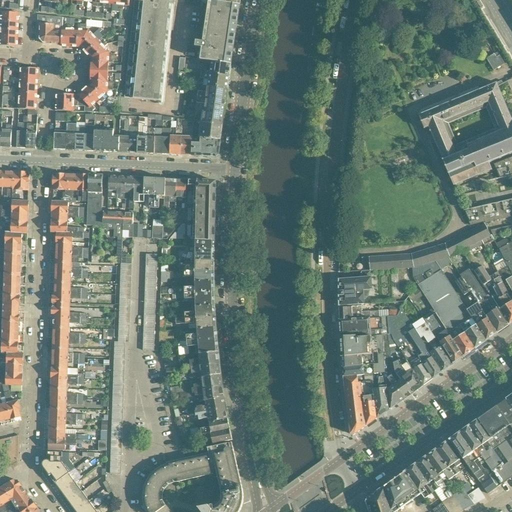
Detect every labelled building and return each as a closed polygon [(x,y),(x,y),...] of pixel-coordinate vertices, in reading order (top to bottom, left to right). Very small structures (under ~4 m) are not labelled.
[(120,11),(120,9),(121,0),(112,0),(112,8),(112,11),(120,11)] [(129,6),(129,0),(121,0),(120,9),(123,9),(124,5),(129,6)] [(124,98),(142,99),(157,101),(164,102),(174,5),(175,5),(175,0),(134,0),(134,1),(124,98)] [(231,64),(237,22),(240,5),(207,0),(206,0),(206,1),(208,1),(206,12),(205,11),(205,12),(206,12),(205,24),(203,23),(203,24),(204,24),(203,35),(201,35),(201,36),(201,41),(196,41),(195,47),(201,48),(199,59),(198,58),(198,59),(203,60),(231,64)] [(0,20),(19,22),(19,13),(0,12),(0,20)] [(61,45),(62,29),(63,29),(63,28),(63,17),(38,15),(37,24),(40,24),(39,39),(43,44),(61,45)] [(69,47),(70,18),(67,18),(67,25),(67,28),(63,28),(63,29),(62,29),(61,45),(61,46),(69,47)] [(77,47),(78,29),(73,28),(74,25),(75,19),(70,18),(69,47),(77,47)] [(18,30),(19,22),(0,20),(0,24),(0,29),(18,30)] [(80,47),(94,35),(93,34),(88,29),(87,29),(87,24),(79,24),(78,29),(77,47),(80,47)] [(0,37),(18,38),(18,30),(0,29),(0,37)] [(86,53),(99,40),(95,36),(98,34),(96,31),(93,34),(94,35),(80,47),(86,53)] [(0,45),(17,47),(18,38),(0,37),(0,39),(0,40),(0,45)] [(91,59),(104,47),(107,44),(106,42),(102,44),(99,40),(86,53),(91,59)] [(114,62),(114,54),(109,54),(109,52),(104,47),(91,59),(91,61),(109,62),(114,62)] [(505,63),(497,52),(486,58),(494,70),(505,63)] [(230,76),(231,64),(203,60),(202,64),(198,64),(198,68),(202,69),(201,73),(230,76)] [(108,73),(109,70),(113,71),(113,67),(109,67),(109,62),(91,61),(91,73),(108,73)] [(38,77),(38,68),(21,68),(21,73),(16,73),(16,76),(38,77)] [(108,81),(108,76),(113,76),(113,74),(108,73),(91,73),(90,81),(108,82),(108,81)] [(228,89),(230,76),(201,73),(200,78),(204,78),(203,86),(228,89)] [(37,85),(38,77),(16,76),(16,79),(21,79),(20,84),(37,85)] [(113,90),(113,82),(113,81),(108,81),(108,82),(90,81),(90,84),(102,96),(108,91),(108,89),(113,90)] [(431,144),(435,142),(454,186),(492,170),(489,162),(511,151),(511,119),(497,85),(497,83),(419,116),(425,129),(429,127),(432,135),(428,136),(431,144)] [(37,93),(37,85),(20,84),(20,89),(15,89),(15,92),(37,93)] [(102,96),(90,84),(84,89),(96,102),(100,98),(103,101),(105,99),(102,96)] [(226,101),(228,89),(203,86),(202,91),(199,91),(198,98),(226,101)] [(96,102),(84,89),(78,95),(81,98),(86,104),(93,111),(93,110),(95,108),(92,105),(96,102)] [(15,92),(15,100),(36,101),(37,93),(15,92)] [(75,100),(75,95),(56,94),(56,103),(86,104),(81,98),(80,100),(75,100)] [(225,113),(226,101),(198,98),(197,102),(201,103),(200,110),(225,113)] [(36,110),(36,101),(15,100),(14,103),(19,103),(19,109),(29,109),(36,110)] [(73,111),(74,105),(85,106),(85,111),(93,112),(93,111),(86,104),(56,103),(56,111),(73,111)] [(195,115),(194,122),(199,122),(200,123),(223,126),(225,113),(200,110),(199,116),(195,115)] [(66,122),(67,113),(56,113),(56,122),(66,122)] [(24,116),(24,124),(18,123),(17,148),(27,149),(28,124),(29,117),(24,116)] [(128,153),(129,123),(129,116),(120,116),(120,120),(125,120),(124,136),(120,136),(119,153),(128,153)] [(148,127),(149,119),(149,118),(148,118),(139,117),(138,137),(137,153),(146,154),(147,137),(143,137),(143,127),(148,127)] [(181,155),(182,136),(182,125),(182,119),(177,118),(176,135),(171,135),(170,155),(181,155)] [(11,148),(12,119),(10,119),(10,120),(5,120),(5,125),(6,125),(6,129),(2,129),(1,148),(11,148)] [(66,134),(66,150),(75,150),(76,127),(76,126),(76,124),(72,124),(72,121),(68,121),(68,124),(67,124),(66,131),(66,134)] [(137,153),(138,137),(133,136),(134,123),(129,123),(128,153),(137,153)] [(221,140),(223,126),(200,123),(199,137),(221,140)] [(36,149),(37,124),(28,124),(27,149),(36,149)] [(94,151),(95,129),(95,125),(86,125),(85,128),(86,128),(85,151),(94,151)] [(85,128),(76,127),(75,150),(85,151),(86,128),(85,128)] [(155,154),(156,128),(147,128),(147,137),(146,154),(155,154)] [(162,155),(164,128),(163,128),(156,128),(155,154),(162,155)] [(170,155),(171,135),(171,128),(164,128),(162,155),(170,155)] [(182,136),(181,155),(191,156),(193,136),(193,128),(187,128),(187,136),(182,136)] [(104,152),(105,129),(95,129),(94,151),(104,152)] [(119,153),(120,136),(113,135),(113,129),(105,129),(104,152),(119,153)] [(54,147),(54,149),(66,150),(66,134),(66,131),(55,131),(55,133),(54,147)] [(219,155),(221,140),(199,137),(193,136),(191,156),(217,157),(219,155)] [(511,157),(494,164),(500,178),(511,175),(511,199),(464,210),(470,225),(485,221),(485,223),(511,216),(511,157)] [(405,177),(403,169),(392,172),(395,181),(405,177)] [(3,172),(3,187),(8,187),(7,195),(4,195),(4,200),(12,201),(13,201),(14,172),(3,172)] [(16,191),(29,191),(29,176),(27,173),(14,172),(13,201),(19,201),(20,195),(16,195),(16,191)] [(68,199),(69,175),(56,174),(53,176),(53,190),(65,190),(65,193),(63,192),(63,198),(61,198),(61,202),(68,202),(68,199)] [(69,175),(68,202),(69,202),(71,202),(76,202),(76,201),(76,200),(76,198),(73,198),(73,190),(78,190),(79,175),(69,175)] [(88,201),(89,175),(79,175),(78,190),(83,190),(82,196),(78,196),(78,201),(88,201)] [(101,225),(103,176),(89,175),(88,201),(87,225),(101,225)] [(117,192),(117,176),(109,176),(108,198),(117,198),(117,192)] [(125,198),(126,177),(117,176),(117,192),(117,198),(125,198)] [(133,201),(134,177),(126,177),(125,198),(126,198),(130,198),(130,203),(134,203),(134,201),(133,201)] [(144,195),(145,178),(134,177),(133,201),(134,201),(144,202),(144,195)] [(153,207),(155,178),(145,178),(144,195),(149,195),(149,207),(153,207)] [(164,196),(165,179),(155,178),(153,207),(159,207),(159,196),(164,196)] [(176,202),(177,179),(165,179),(164,196),(164,207),(169,207),(169,202),(175,202),(176,202)] [(185,209),(186,180),(177,179),(176,202),(175,202),(175,209),(185,209)] [(215,241),(216,185),(216,183),(214,181),(189,180),(188,186),(194,186),(194,196),(191,195),(191,198),(191,200),(194,200),(194,212),(191,212),(191,214),(191,216),(194,217),(193,237),(196,237),(196,240),(215,241)] [(28,213),(29,202),(28,202),(19,201),(13,201),(12,201),(12,205),(3,205),(3,212),(28,213)] [(79,207),(68,206),(69,202),(68,202),(61,202),(53,201),(52,213),(79,214),(79,207)] [(133,230),(133,211),(129,211),(129,213),(123,213),(123,230),(126,230),(130,230),(130,238),(133,238),(133,230)] [(27,223),(28,213),(3,212),(2,216),(12,217),(11,222),(27,223)] [(103,226),(103,229),(113,229),(114,229),(114,236),(122,237),(123,230),(123,213),(103,212),(103,226)] [(78,218),(79,214),(52,213),(52,222),(68,223),(68,217),(78,218)] [(175,230),(185,218),(185,215),(175,215),(174,227),(175,227),(175,230)] [(28,223),(27,223),(11,222),(11,226),(1,226),(1,232),(5,233),(22,234),(28,234),(28,223)] [(84,234),(84,227),(78,227),(68,227),(68,223),(52,222),(51,233),(57,233),(84,234)] [(184,239),(185,224),(182,224),(178,229),(178,232),(175,232),(170,238),(184,239)] [(511,231),(510,225),(491,230),(493,235),(501,233),(509,231),(511,231)] [(163,239),(163,226),(153,226),(153,230),(152,230),(152,239),(163,239)] [(167,239),(175,230),(175,227),(174,227),(163,226),(163,239),(167,239)] [(142,238),(143,230),(133,230),(133,238),(142,238)] [(152,239),(152,230),(143,230),(142,238),(152,239)] [(503,240),(511,236),(509,231),(501,233),(501,235),(500,235),(503,240)] [(0,243),(21,244),(22,234),(5,233),(5,237),(0,236),(0,243)] [(73,244),(73,238),(84,238),(84,234),(57,233),(56,243),(73,244)] [(435,261),(449,257),(462,251),(471,246),(465,234),(445,244),(411,255),(361,259),(362,263),(368,263),(369,272),(413,268),(435,261)] [(483,240),(486,244),(495,240),(493,235),(483,240)] [(187,251),(185,260),(195,260),(215,260),(215,241),(196,240),(195,252),(187,251)] [(511,242),(499,250),(507,266),(510,271),(511,271),(511,273),(511,242)] [(21,254),(21,244),(0,243),(0,248),(5,249),(5,254),(21,255),(21,254)] [(82,254),(83,247),(72,247),(73,244),(56,243),(56,253),(82,254)] [(72,264),(72,258),(82,258),(82,254),(56,253),(55,263),(72,264)] [(0,264),(20,265),(21,255),(5,254),(5,258),(0,257),(0,264)] [(452,262),(449,257),(435,261),(441,270),(452,262)] [(185,260),(180,260),(180,272),(185,272),(214,272),(215,260),(195,260),(185,260)] [(82,268),(80,268),(80,264),(72,264),(55,263),(55,273),(82,274),(82,268)] [(20,276),(20,265),(0,264),(0,268),(4,269),(4,275),(20,276)] [(490,278),(482,266),(474,271),(483,285),(490,281),(491,279),(490,278)] [(510,271),(507,266),(497,273),(509,296),(511,300),(511,273),(511,271),(510,271)] [(487,340),(467,310),(441,270),(434,274),(431,270),(425,273),(428,278),(429,277),(475,348),(487,340)] [(214,282),(214,272),(185,272),(185,276),(195,276),(195,282),(214,282)] [(371,289),(370,278),(369,272),(363,272),(363,273),(363,279),(349,280),(339,280),(339,292),(340,292),(340,296),(339,296),(339,306),(364,304),(364,301),(365,300),(367,299),(368,298),(368,297),(369,295),(369,293),(369,292),(369,289),(371,289)] [(509,324),(499,309),(498,307),(496,309),(491,301),(490,302),(470,272),(462,278),(471,291),(470,292),(478,303),(498,333),(508,325),(509,324)] [(71,284),(71,278),(81,278),(82,274),(55,273),(55,283),(71,284)] [(511,322),(511,300),(509,296),(497,273),(492,276),(490,278),(491,279),(490,281),(483,285),(498,307),(499,309),(509,324),(511,322)] [(0,285),(20,286),(20,276),(4,275),(4,279),(0,278),(0,285)] [(429,277),(428,278),(418,284),(420,289),(424,295),(435,312),(464,357),(475,348),(429,277)] [(471,291),(462,278),(455,282),(464,296),(470,292),(471,291)] [(195,287),(178,287),(179,294),(215,292),(214,282),(195,282),(195,287)] [(81,294),(81,288),(71,288),(71,284),(55,283),(54,293),(81,294)] [(19,296),(20,286),(0,285),(0,291),(4,291),(3,296),(19,296)] [(415,301),(424,295),(420,289),(411,295),(415,301)] [(215,305),(215,292),(179,294),(175,294),(175,299),(195,298),(196,306),(215,305)] [(81,298),(81,294),(54,293),(54,297),(52,297),(52,303),(70,304),(70,298),(81,298)] [(19,309),(19,307),(20,297),(19,296),(3,296),(3,300),(0,299),(0,305),(3,306),(3,309),(19,309)] [(69,312),(70,304),(52,303),(52,308),(51,314),(53,315),(53,318),(80,319),(80,313),(69,312)] [(498,333),(478,303),(467,310),(487,340),(498,333)] [(216,317),(215,305),(196,306),(196,311),(176,313),(177,320),(216,317)] [(413,326),(401,308),(397,316),(399,330),(391,335),(393,341),(400,337),(402,336),(407,345),(409,343),(405,336),(415,330),(413,326)] [(0,321),(19,322),(19,311),(19,309),(3,309),(3,310),(0,309),(0,321)] [(464,357),(435,312),(427,317),(432,326),(435,324),(442,334),(437,338),(454,364),(464,357)] [(357,319),(340,320),(341,337),(356,336),(356,337),(381,336),(383,336),(388,336),(391,335),(399,330),(397,316),(389,316),(370,318),(357,319)] [(216,317),(177,320),(177,325),(197,324),(197,329),(216,327),(216,317)] [(76,328),(76,323),(80,323),(80,319),(53,318),(53,328),(69,329),(69,328),(76,328)] [(423,319),(413,326),(415,330),(416,331),(416,330),(443,371),(452,365),(441,347),(439,348),(433,340),(435,338),(426,324),(423,319)] [(0,331),(18,332),(18,323),(19,323),(19,322),(0,321),(0,331)] [(217,338),(216,327),(197,329),(198,334),(190,334),(189,329),(177,330),(178,341),(178,343),(217,338)] [(79,339),(80,333),(69,333),(69,329),(53,328),(53,338),(79,339)] [(443,371),(416,330),(416,331),(415,330),(405,336),(409,343),(407,345),(411,350),(414,355),(417,353),(420,358),(421,357),(422,359),(421,360),(433,378),(443,371)] [(18,343),(18,332),(0,331),(0,336),(2,337),(2,342),(18,343)] [(383,336),(381,336),(356,337),(356,336),(341,337),(342,357),(352,356),(373,354),(373,364),(374,374),(385,373),(383,336)] [(405,399),(395,383),(397,382),(392,375),(393,372),(389,342),(388,342),(388,336),(383,336),(385,373),(386,380),(387,389),(390,409),(405,399)] [(414,355),(411,350),(407,345),(402,336),(400,337),(415,361),(419,359),(420,360),(421,360),(422,359),(421,357),(420,358),(417,353),(414,355)] [(69,349),(69,343),(79,343),(79,339),(53,338),(52,348),(69,349)] [(218,352),(217,338),(178,343),(178,347),(179,356),(189,354),(189,346),(198,345),(199,353),(198,353),(198,354),(218,352)] [(401,368),(399,361),(393,341),(389,342),(393,372),(392,375),(397,382),(395,383),(405,399),(414,392),(399,369),(401,368)] [(412,368),(412,369),(393,341),(399,361),(401,368),(399,369),(414,392),(423,385),(412,368)] [(0,352),(17,353),(18,343),(2,342),(1,347),(0,346),(0,352)] [(79,359),(79,353),(68,353),(69,349),(52,348),(52,359),(79,359)] [(23,354),(17,353),(0,352),(0,357),(7,358),(6,364),(23,364),(23,354)] [(220,364),(218,352),(198,354),(199,359),(190,360),(190,364),(188,364),(188,369),(191,369),(191,367),(220,364)] [(373,364),(373,354),(352,356),(342,357),(342,367),(373,364)] [(68,369),(68,363),(78,363),(79,359),(52,359),(52,369),(68,369)] [(433,378),(421,360),(420,360),(419,359),(415,361),(419,366),(414,370),(413,368),(412,368),(423,385),(433,378)] [(22,375),(22,365),(23,365),(23,364),(6,364),(6,368),(0,367),(0,374),(22,375)] [(221,374),(220,364),(191,367),(191,369),(192,373),(180,374),(181,380),(201,377),(201,378),(221,374)] [(373,364),(342,367),(343,377),(364,375),(364,374),(374,374),(373,364)] [(78,380),(78,373),(68,373),(68,369),(52,369),(51,379),(78,380)] [(390,409),(387,389),(386,380),(385,373),(374,374),(373,374),(374,381),(373,382),(372,382),(376,419),(390,409)] [(22,385),(22,375),(0,374),(0,379),(6,379),(6,384),(12,385),(21,385),(22,385)] [(182,393),(223,386),(221,374),(201,378),(202,383),(184,386),(184,385),(169,388),(171,394),(181,392),(182,393)] [(365,383),(361,383),(366,426),(376,419),(372,382),(373,382),(374,381),(373,374),(374,374),(364,374),(364,375),(365,383)] [(366,426),(361,383),(365,383),(364,375),(343,377),(349,418),(347,418),(347,421),(349,420),(351,434),(352,435),(354,435),(366,426)] [(67,389),(67,384),(78,384),(78,380),(51,379),(51,389),(67,389)] [(224,397),(224,393),(223,386),(182,393),(183,400),(201,396),(202,402),(206,401),(224,397)] [(77,400),(77,394),(67,393),(67,389),(51,389),(51,399),(77,400)] [(4,393),(7,404),(11,419),(21,417),(19,410),(20,408),(18,400),(12,401),(10,392),(4,393)] [(11,419),(7,404),(3,405),(0,394),(0,419),(1,422),(11,419)] [(206,404),(187,408),(189,415),(196,414),(226,408),(224,397),(206,401),(206,404)] [(66,410),(67,404),(77,404),(77,400),(51,399),(50,409),(66,410)] [(511,407),(507,400),(497,406),(511,428),(511,407)] [(511,428),(497,406),(478,420),(496,446),(493,448),(494,451),(498,448),(508,463),(504,465),(511,476),(511,428)] [(226,408),(196,414),(197,419),(208,417),(209,423),(228,419),(226,408)] [(76,420),(77,414),(66,414),(66,410),(50,409),(50,419),(76,420)] [(102,411),(85,411),(85,428),(102,429),(102,411)] [(66,430),(66,424),(76,424),(76,420),(50,419),(50,429),(66,430)] [(230,430),(228,419),(209,423),(210,426),(201,428),(201,432),(200,432),(200,435),(202,435),(202,436),(230,430)] [(496,446),(478,420),(459,433),(473,452),(478,459),(491,478),(498,487),(511,477),(511,476),(504,465),(494,451),(493,448),(496,446)] [(76,440),(76,434),(65,434),(66,430),(50,429),(49,439),(76,440)] [(200,435),(192,437),(193,445),(208,442),(208,439),(212,439),(213,444),(232,440),(230,430),(202,436),(202,435),(200,435)] [(478,459),(473,452),(459,433),(450,440),(477,479),(484,475),(474,461),(478,459)] [(76,445),(76,440),(49,439),(49,450),(65,450),(65,444),(76,445)] [(239,511),(240,511),(241,509),(242,508),(242,506),(243,504),(243,502),(243,501),(243,499),(243,498),(243,495),(243,493),(243,491),(243,490),(242,489),(232,442),(213,447),(224,494),(224,496),(224,497),(224,498),(224,499),(223,501),(223,502),(222,504),(221,505),(220,506),(219,507),(214,510),(213,505),(199,508),(201,511),(239,511)] [(464,468),(446,442),(435,450),(454,476),(460,472),(460,471),(464,468)] [(454,476),(435,450),(425,457),(441,479),(446,475),(449,479),(454,476)] [(62,460),(62,457),(62,452),(48,452),(48,457),(48,460),(62,460)] [(214,474),(213,470),(209,455),(169,465),(169,466),(168,466),(166,467),(163,468),(161,469),(160,470),(157,472),(156,473),(154,475),(153,476),(151,478),(150,480),(148,483),(148,484),(147,485),(147,487),(146,488),(146,490),(146,491),(145,492),(145,494),(145,496),(145,497),(145,499),(145,500),(145,501),(146,503),(146,505),(147,506),(147,508),(148,510),(148,511),(157,511),(164,507),(162,505),(162,504),(161,503),(161,501),(160,500),(160,498),(160,496),(160,495),(160,494),(161,493),(161,491),(162,490),(163,488),(163,487),(164,487),(165,485),(166,484),(167,483),(169,482),(171,481),(172,480),(175,480),(177,480),(177,482),(214,474)] [(441,479),(425,457),(415,464),(434,491),(440,487),(437,482),(441,479)] [(69,471),(62,461),(62,460),(48,460),(46,460),(45,460),(44,461),(43,462),(43,463),(42,464),(42,465),(43,465),(43,466),(43,467),(54,482),(69,471)] [(434,491),(415,464),(405,472),(421,494),(422,493),(426,490),(429,495),(434,491)] [(75,481),(69,471),(54,482),(61,491),(75,481)] [(421,494),(405,472),(394,480),(410,501),(421,494)] [(491,478),(481,484),(481,485),(488,494),(498,487),(491,478)] [(31,500),(23,489),(17,481),(13,480),(3,487),(17,510),(31,500)] [(394,511),(410,501),(394,480),(384,487),(392,511),(394,511)] [(82,490),(75,481),(61,491),(68,501),(82,490)] [(13,511),(17,510),(3,487),(0,488),(0,500),(2,505),(3,504),(7,502),(11,509),(9,511),(13,511)] [(392,511),(384,487),(367,499),(365,502),(368,511),(392,511)] [(486,499),(478,488),(473,491),(468,495),(475,505),(480,502),(486,499)] [(475,505),(468,495),(464,489),(458,493),(453,496),(463,511),(469,508),(475,505)] [(75,510),(89,500),(82,490),(68,501),(75,510)] [(461,511),(463,511),(453,496),(448,500),(443,503),(448,511),(461,511)] [(30,511),(37,508),(31,500),(17,510),(13,511),(30,511)] [(92,511),(96,509),(89,500),(75,510),(76,511),(92,511)] [(448,511),(443,503),(438,507),(433,510),(434,511),(448,511)]
